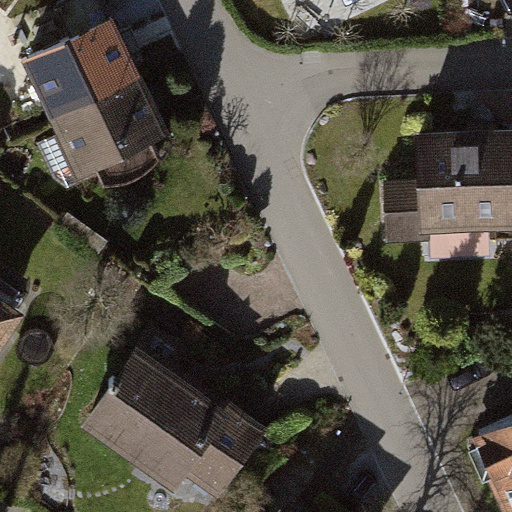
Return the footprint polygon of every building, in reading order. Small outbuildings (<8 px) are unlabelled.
[(132,25),(37,65),(70,143),(165,104),(132,25)] [(165,104),(70,143),(99,211),(194,172),(165,104)] [(511,142),(431,147),(433,186),(394,188),(397,241),(511,234),(511,142)] [(0,349),(19,318),(0,307),(0,349)] [(245,425),(143,358),(96,429),(199,496),(245,425)] [(511,426),(483,439),(511,508),(511,426)]
